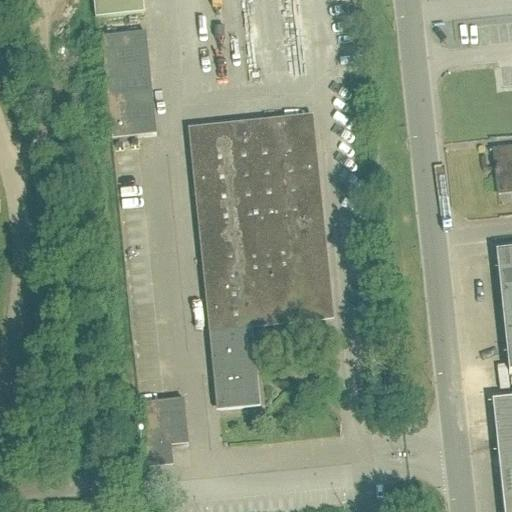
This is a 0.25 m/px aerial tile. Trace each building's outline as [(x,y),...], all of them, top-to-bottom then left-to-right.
[(98,0),(100,21),(150,17),(148,0),(98,0)] [(145,37),(101,42),(112,144),(156,139),(145,37)] [(221,415),(268,412),(261,331),(337,325),(320,120),(197,130),(221,415)] [(511,151),(492,154),(496,193),(511,191),(511,151)] [(509,378),(511,377),(511,255),(495,257),(509,378)] [(367,352),(378,351),(375,327),(364,328),(367,352)] [(511,511),(511,403),(492,406),(503,511),(511,511)] [(147,454),(149,474),(171,471),(169,452),(190,449),(185,405),(165,407),(143,410),(140,410),(145,455),(147,454)]
